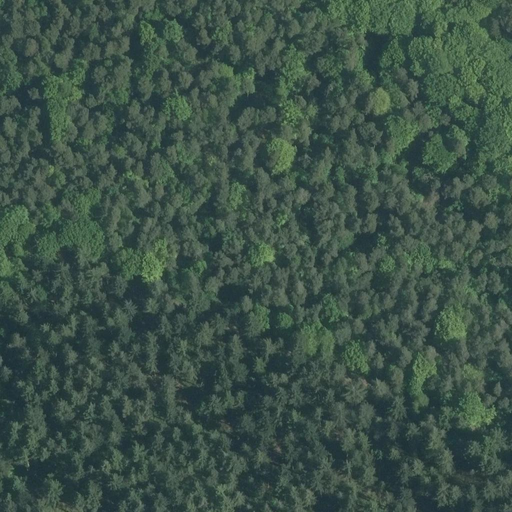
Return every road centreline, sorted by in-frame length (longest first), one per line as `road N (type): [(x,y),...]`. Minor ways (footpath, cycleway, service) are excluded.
road 1 (track): [(511,440),(70,250)]
road 2 (track): [(70,250),(164,0)]
road 3 (track): [(0,422),(70,250)]
